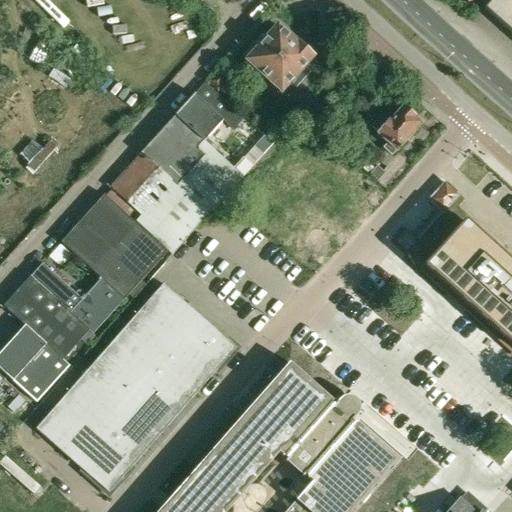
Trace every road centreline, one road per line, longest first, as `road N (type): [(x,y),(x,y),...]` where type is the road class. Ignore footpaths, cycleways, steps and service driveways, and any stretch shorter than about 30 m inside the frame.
road 1 (residential): [(0,282),(251,0)]
road 2 (unclassified): [(353,0),(511,145)]
road 3 (tertiary): [(401,0),(511,99)]
